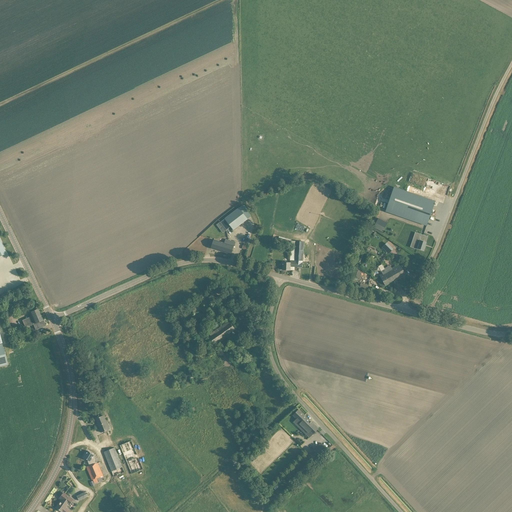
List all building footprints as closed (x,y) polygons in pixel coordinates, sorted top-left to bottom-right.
[(85,9),(92,6),(89,0),(85,0),(82,2),(85,9)] [(435,202),(420,197),(406,192),(394,188),(393,191),(386,211),(427,225),(433,209),(435,202)] [(242,205),(220,222),(222,226),(226,230),(230,228),(232,231),(251,216),(242,205)] [(378,218),(373,227),(382,232),(387,222),(378,218)] [(417,237),(416,241),(414,247),(419,249),(424,250),(426,242),(421,241),(420,240),(421,238),(417,237)] [(211,248),(224,252),(227,243),(228,244),(229,240),(226,239),(224,243),(214,239),(213,243),(211,248)] [(231,254),(233,249),(235,241),(229,240),(228,244),(227,243),(224,252),(231,254)] [(296,241),(295,254),(295,259),(294,259),(294,260),(290,260),(290,262),(283,262),(283,265),(283,270),(290,270),(290,267),(298,267),(298,268),(302,268),(302,260),(303,260),(303,259),(301,259),(302,254),(303,254),(303,242),(296,241)] [(392,281),(405,274),(400,264),(386,271),(392,281)] [(392,281),(386,271),(380,275),(380,277),(377,278),(382,287),(385,285),(392,281)] [(221,301),(224,299),(217,289),(214,291),(221,301)] [(212,297),(188,312),(192,319),(215,306),(213,302),(214,301),(212,297)] [(14,299),(12,300),(15,308),(23,304),(20,298),(15,300),(14,299)] [(35,330),(41,327),(45,325),(38,309),(33,311),(30,312),(31,316),(22,320),(23,320),(22,320),(25,326),(28,325),(28,326),(33,324),(35,330)] [(237,316),(240,322),(246,318),(242,313),(237,316)] [(211,336),(208,339),(212,345),(235,329),(229,321),(210,334),(211,336)] [(185,335),(197,328),(193,323),(182,330),(185,335)] [(310,437),(315,432),(318,429),(299,409),(293,415),(297,418),(294,421),(310,437)] [(104,415),(100,417),(96,418),(101,432),(110,429),(104,415)] [(330,447),(330,446),(324,440),(321,443),(287,477),(293,484),(330,447)] [(115,448),(104,452),(114,477),(125,473),(122,467),(123,467),(115,448)] [(92,480),(102,476),(103,476),(98,463),(94,455),(92,453),(88,451),(84,457),(87,460),(90,466),(87,467),(88,471),(92,480)] [(87,497),(87,496),(89,495),(88,493),(86,494),(85,492),(77,496),(79,501),(87,497)] [(71,511),(72,511),(66,507),(68,503),(69,504),(73,499),(68,496),(64,493),(60,498),(63,500),(61,502),(60,501),(56,507),(59,509),(59,510),(62,511),(71,511)]
